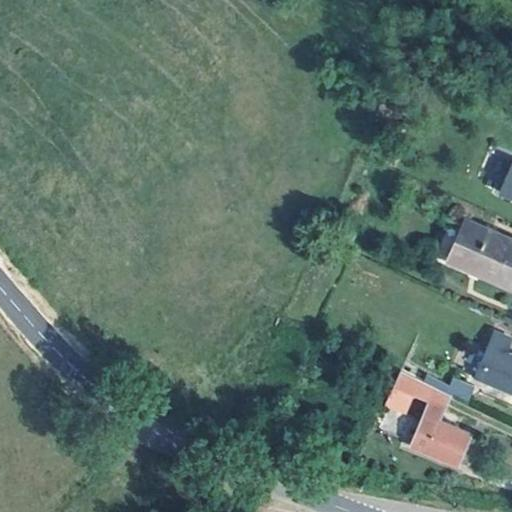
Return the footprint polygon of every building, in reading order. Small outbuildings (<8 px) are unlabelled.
[(511,157),(510,157),(496,190),(511,197),(511,157)] [(511,271),(511,238),(475,222),(453,263),(506,285),(511,271)] [(508,340),(494,334),(488,348),(487,347),(475,376),(511,392),(511,358),(503,354),(508,340)] [(443,392),(398,369),(389,386),(406,394),(427,403),(422,415),(420,415),(409,446),(458,464),(469,433),(457,429),(462,416),(443,409),(448,394),(443,392)] [(471,386),(450,376),(443,392),(448,394),(464,402),(471,386)] [(389,386),(380,403),(399,411),(406,394),(389,386)]
